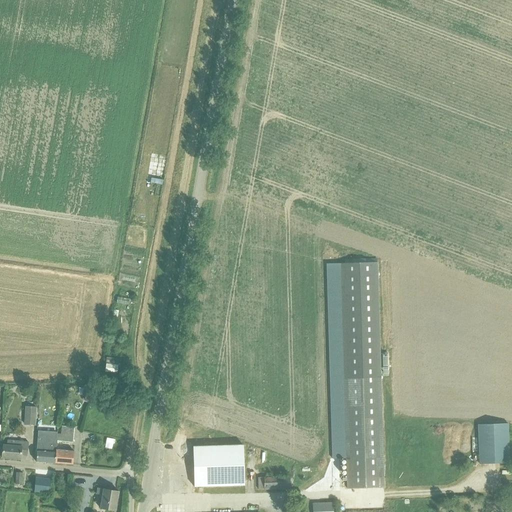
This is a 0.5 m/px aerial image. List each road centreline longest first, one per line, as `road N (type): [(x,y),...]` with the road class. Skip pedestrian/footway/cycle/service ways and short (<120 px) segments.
road 1 (tertiary): [(141,511),(231,0)]
road 2 (residential): [(131,511),(123,474),(0,462)]
